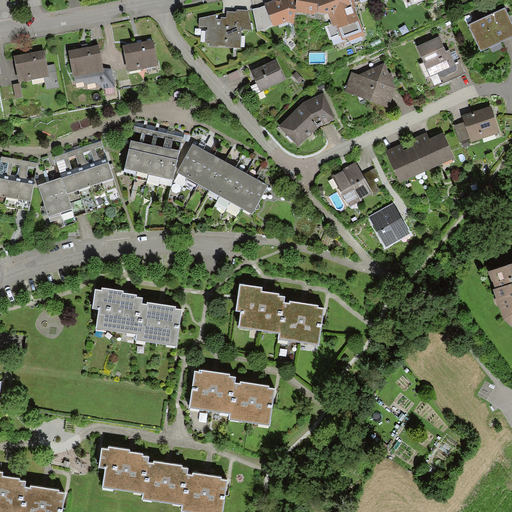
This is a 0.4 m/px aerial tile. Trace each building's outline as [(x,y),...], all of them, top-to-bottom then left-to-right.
[(295,6),(296,0),(274,0),(264,4),(265,6),(273,25),(274,27),(289,21),(288,23),(294,24),(296,13),(297,7),(295,6)] [(315,13),(319,13),(318,0),(296,0),(295,6),(297,7),(296,13),(315,16),(315,13)] [(353,0),(318,0),(319,13),(328,13),(334,28),(337,27),(342,40),(348,38),(349,41),(364,35),(354,9),(357,8),(353,0)] [(273,25),(265,6),(260,8),(253,9),(257,32),(265,30),(269,28),(269,27),(273,25)] [(511,37),(511,22),(505,7),(468,24),(481,52),(511,37)] [(217,15),(200,18),(200,27),(208,27),(208,30),(206,30),(205,42),(210,42),(210,46),(241,48),(242,30),(253,31),(249,10),(238,10),(237,12),(227,12),(227,18),(221,18),(221,20),(217,20),(217,15)] [(440,36),(417,46),(430,76),(426,78),(431,88),(466,72),(460,59),(454,62),(449,49),(446,51),(440,36)] [(153,41),(123,46),(127,72),(158,66),(153,41)] [(68,51),(75,84),(84,82),(85,86),(95,84),(95,86),(99,85),(103,89),(115,87),(112,69),(103,68),(99,45),(68,51)] [(45,50),(13,55),(19,84),(13,84),(16,97),(24,96),(21,83),(44,78),(46,90),(60,88),(56,63),(47,64),(45,50)] [(276,60),(251,71),(261,92),(286,81),(276,60)] [(360,75),(352,72),(345,91),(388,107),(396,88),(384,64),(360,75)] [(239,70),(228,75),(232,82),(242,77),(239,70)] [(299,147),(320,127),(336,119),(324,93),(304,103),(279,127),(299,147)] [(491,106),(462,115),(464,122),(469,139),(471,143),(500,133),(491,106)] [(146,124),(136,122),(123,175),(172,186),(184,132),(173,130),(159,127),(146,124)] [(469,139),(464,122),(455,125),(460,142),(469,139)] [(412,140),(414,146),(426,172),(454,159),(444,134),(430,139),(428,134),(412,140)] [(49,182),(38,185),(51,222),(63,218),(65,226),(76,223),(74,218),(121,201),(105,156),(101,141),(94,144),(85,146),(78,149),(64,153),(55,157),(61,178),(49,182)] [(199,148),(192,144),(176,173),(252,214),(268,185),(260,181),(250,175),(239,169),(228,163),(217,157),(208,152),(199,148)] [(402,144),(386,152),(399,183),(426,172),(414,146),(405,150),(402,144)] [(9,157),(2,156),(0,164),(0,205),(29,211),(38,162),(27,160),(24,160),(9,157)] [(363,175),(356,162),(332,175),(350,207),(363,201),(361,199),(372,193),(363,175)] [(375,169),(363,175),(372,193),(374,195),(380,191),(374,179),(379,177),(375,169)] [(410,234),(393,203),(369,217),(386,248),(410,234)] [(503,320),(511,313),(511,263),(487,273),(503,320)] [(262,288),(239,285),(236,310),(240,311),(238,328),(278,334),(277,340),(318,346),(323,308),(319,308),(320,305),(303,302),(289,300),(289,304),(283,304),(284,297),(278,297),(279,294),(269,293),(261,292),(262,288)] [(177,348),(182,310),(175,309),(175,307),(163,305),(147,303),(146,306),(141,305),(142,299),(135,298),(136,295),(128,294),(122,293),(122,290),(102,287),(102,291),(94,290),(91,309),(97,310),(94,330),(135,336),(134,342),(177,348)] [(511,313),(503,320),(511,328),(511,313)] [(200,374),(194,373),(188,408),(229,414),(228,421),(270,427),(275,389),(269,388),(270,385),(253,383),(241,381),(241,385),(235,384),(236,377),(230,376),(230,374),(215,372),(201,369),(200,374)] [(141,457),(142,454),(136,453),(128,452),(129,450),(109,447),(108,450),(100,449),(97,467),(105,468),(102,488),(143,494),(142,500),(182,506),(180,511),(222,511),(227,480),(221,479),(221,476),(209,475),(193,472),(193,477),(187,476),(188,468),(181,467),(182,465),(170,463),(154,461),(153,464),(148,464),(149,458),(141,457)] [(2,472),(0,471),(0,511),(62,511),(65,494),(58,493),(58,490),(46,488),(31,486),(30,489),(24,488),(25,482),(19,481),(19,479),(9,477),(2,476),(2,472)]
